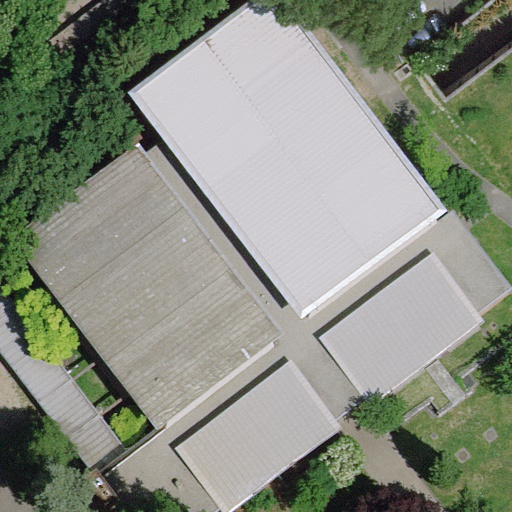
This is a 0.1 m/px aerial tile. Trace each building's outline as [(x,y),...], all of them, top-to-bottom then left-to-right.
[(160,151),(298,330),(444,221),(274,0),(258,0),(123,101),(160,151)] [(449,30),(434,10),(395,40),(410,60),(449,30)] [(217,511),(173,454),(288,368),(332,426),(362,403),(318,344),(432,258),(476,317),(511,292),(451,216),(444,221),(298,330),(160,151),(142,165),(280,340),(151,439),(127,457),(111,470),(95,483),(117,511),(217,511)] [(142,165),(132,152),(5,247),(151,439),(280,340),(142,165)] [(432,258),(318,344),(362,403),(368,412),(481,325),(476,317),(432,258)] [(0,355),(95,483),(111,470),(127,457),(0,288),(0,355)] [(288,368),(173,454),(217,511),(237,511),(339,436),(332,426),(288,368)]
